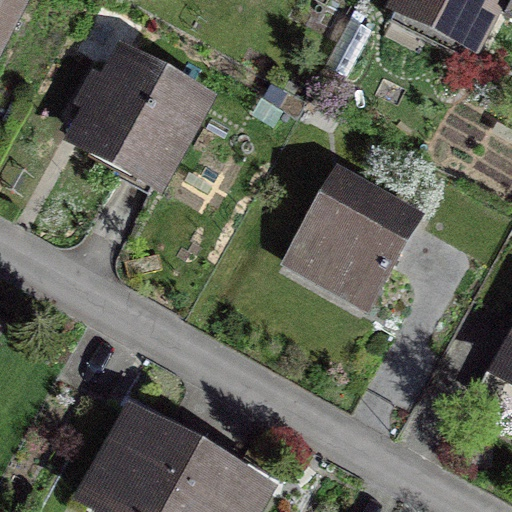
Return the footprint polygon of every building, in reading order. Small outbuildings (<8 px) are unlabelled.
[(0,0),(0,50),(26,0),(0,0)] [(403,0),(400,6),(433,23),(424,41),(465,62),(497,0),(403,0)] [(351,21),(326,67),(352,81),(377,35),(351,21)] [(202,104),(123,60),(78,141),(157,184),(202,104)] [(334,179),(288,260),(323,279),(327,272),(375,299),(417,225),(334,179)] [(511,354),(484,405),(511,419),(511,354)] [(101,511),(166,511),(199,454),(131,416),(83,502),(101,511)] [(199,454),(166,511),(255,511),(274,478),(242,460),(235,473),(199,454)]
